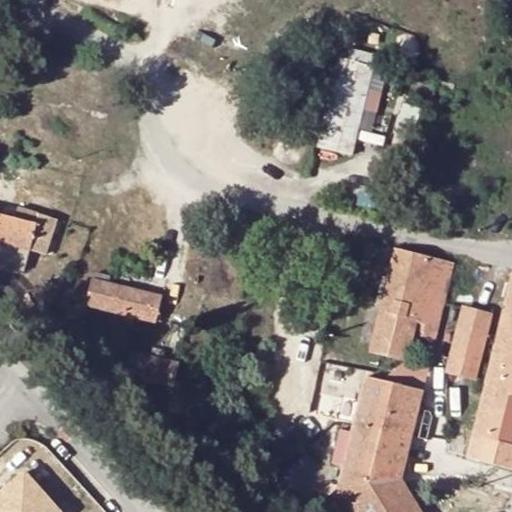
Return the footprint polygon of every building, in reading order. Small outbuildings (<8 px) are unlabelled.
[(372,68),(341,61),(319,149),(350,157),(372,68)] [(30,250),(46,254),(55,218),(18,207),(15,218),(0,213),(0,264),(24,271),(30,250)] [(368,272),(390,278),(396,250),(375,244),(368,272)] [(373,352),(406,360),(416,322),(423,324),(421,335),(437,338),(454,264),(396,250),(390,278),(373,352)] [(109,275),(94,272),(87,305),(156,323),(161,296),(108,282),(109,275)] [(511,277),(485,387),(468,457),(511,468),(511,444),(510,444),(511,434),(511,277)] [(6,280),(0,285),(16,303),(22,297),(6,280)] [(31,306),(28,311),(38,320),(41,315),(31,306)] [(491,313),(463,307),(448,372),(474,379),(491,313)] [(152,348),(149,356),(163,360),(165,351),(152,348)] [(149,356),(133,351),(127,376),(171,387),(176,363),(163,360),(149,356)] [(361,398),(353,430),(345,466),(339,489),(353,511),(420,511),(401,480),(426,374),(406,360),(380,381),(366,378),(361,398)] [(428,364),(406,360),(426,374),(428,364)] [(332,463),(345,466),(353,430),(340,428),(332,463)] [(52,511),(27,481),(0,502),(0,511),(52,511)]
